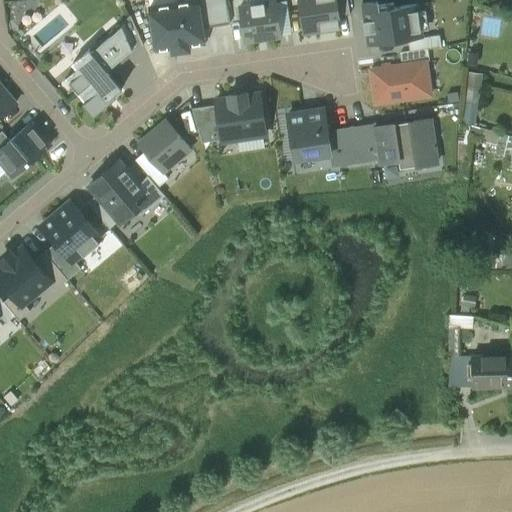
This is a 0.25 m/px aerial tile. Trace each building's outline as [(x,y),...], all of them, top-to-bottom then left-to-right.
[(197,0),(150,7),(156,51),(172,49),(173,52),(189,50),(189,46),(205,44),(202,28),(198,0),(197,0)] [(198,0),(202,28),(230,24),(226,0),(196,0),(197,0),(198,0)] [(287,0),(275,2),(280,34),(292,32),(287,0)] [(299,0),(304,32),(340,27),(338,16),(335,0),(299,0)] [(347,0),(335,0),(338,16),(350,14),(347,0)] [(378,1),(363,4),(366,21),(364,21),(366,34),(368,33),(369,45),(408,39),(422,37),(421,31),(418,11),(417,4),(379,10),(378,1)] [(271,3),(245,7),(240,7),(245,42),(281,36),(280,34),(275,2),(271,3)] [(426,10),(418,11),(421,31),(429,30),(426,10)] [(130,15),(98,42),(112,60),(140,47),(140,48),(143,46),(130,15)] [(440,35),(422,37),(408,39),(410,52),(428,49),(441,47),(440,35)] [(110,74),(140,48),(140,47),(112,60),(98,42),(89,49),(110,74)] [(108,101),(114,95),(122,88),(110,74),(89,49),(73,63),(77,69),(66,79),(85,102),(96,115),(110,103),(108,101)] [(410,52),(400,53),(402,65),(425,61),(429,61),(428,49),(410,52)] [(402,65),(371,69),(376,103),(430,95),(425,61),(402,65)] [(483,74),(468,72),(465,102),(478,104),(483,74)] [(0,116),(16,103),(0,84),(0,116)] [(216,101),(216,105),(222,139),(222,141),(238,138),(263,134),(267,134),(261,94),(247,96),(246,92),(229,95),(230,99),(216,101)] [(108,101),(110,103),(116,98),(114,95),(108,101)] [(96,115),(85,102),(82,105),(93,117),(96,115)] [(478,104),(465,102),(462,123),(475,125),(478,104)] [(203,142),(222,139),(216,105),(193,108),(193,109),(203,142)] [(294,158),(331,152),(327,130),(324,109),(288,115),(294,158)] [(430,119),(377,127),(381,159),(382,163),(399,161),(415,158),(416,166),(437,163),(430,119)] [(167,121),(140,144),(146,151),(163,171),(190,148),(167,121)] [(10,140),(0,148),(0,159),(14,176),(51,145),(31,122),(10,140)] [(376,123),(351,127),(357,162),(381,159),(377,127),(376,123)] [(351,127),(327,130),(331,152),(333,166),(357,162),(351,127)] [(0,148),(10,140),(2,131),(0,132),(0,148)] [(265,148),(263,134),(238,138),(240,152),(265,148)] [(511,136),(509,136),(503,156),(511,158),(511,160),(510,166),(511,166),(511,136)] [(163,171),(146,151),(135,160),(148,175),(158,187),(169,178),(163,171)] [(400,169),(416,166),(415,158),(399,161),(400,169)] [(14,176),(0,159),(0,182),(3,186),(14,176)] [(138,184),(119,162),(90,186),(98,195),(119,221),(121,223),(137,210),(141,215),(154,205),(143,192),(144,191),(138,184)] [(158,187),(148,175),(138,184),(144,191),(143,192),(154,205),(165,195),(158,187)] [(119,221),(98,195),(88,203),(110,229),(119,221)] [(42,226),(56,242),(72,262),(74,260),(82,253),(85,256),(100,243),(97,240),(101,237),(71,201),(42,226)] [(81,268),(74,260),(72,262),(56,242),(45,251),(68,279),(81,268)] [(49,283),(51,280),(34,260),(23,246),(13,255),(10,252),(1,260),(3,263),(0,265),(0,278),(13,294),(22,305),(24,303),(49,283)] [(68,279),(45,251),(34,260),(51,280),(49,283),(55,290),(68,279)] [(460,270),(503,270),(503,254),(460,255),(460,270)] [(503,270),(511,269),(511,254),(503,254),(503,270)] [(19,320),(31,311),(24,303),(22,305),(13,294),(3,302),(15,316),(19,320)] [(15,316),(3,302),(0,297),(0,316),(1,317),(6,323),(15,316)] [(460,328),(472,329),(472,316),(450,315),(450,328),(460,328)] [(460,328),(450,328),(450,348),(460,348),(460,328)] [(449,356),(468,356),(467,348),(460,348),(450,348),(449,356)] [(473,387),(511,385),(511,354),(472,356),(473,387)] [(449,356),(449,387),(473,387),(472,356),(468,356),(449,356)]
